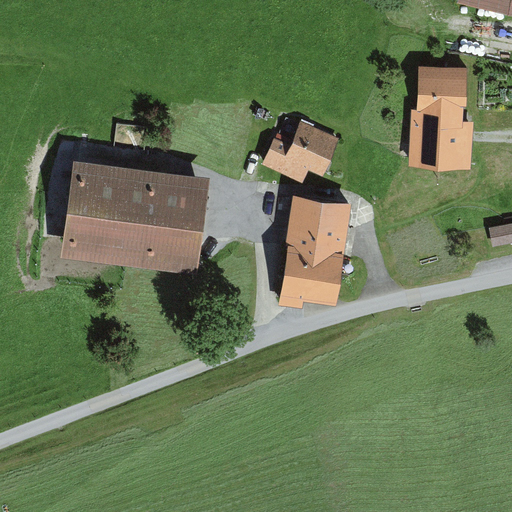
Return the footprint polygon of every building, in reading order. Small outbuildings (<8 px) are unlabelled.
[(511,10),(511,0),(453,0),(453,1),(511,10)] [(467,129),(460,128),(462,76),(417,74),(415,118),(409,118),(407,166),(465,168),(467,129)] [(305,165),(320,172),(334,142),(297,125),(289,143),(274,136),(262,163),(298,179),(305,165)] [(208,182),(73,163),(61,247),(196,266),(208,182)] [(277,294),(331,302),(345,206),(290,199),(277,294)] [(511,224),(491,229),(495,245),(511,240),(511,224)]
